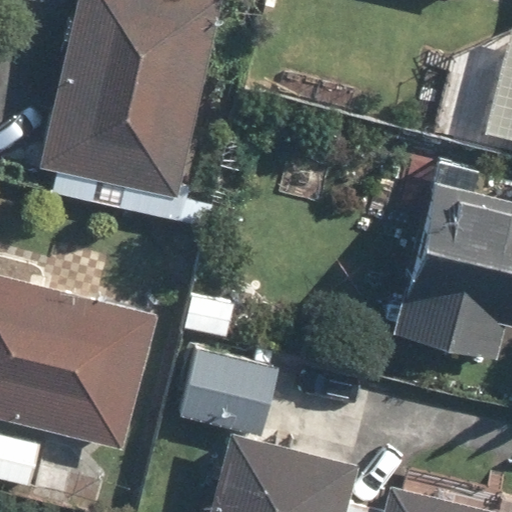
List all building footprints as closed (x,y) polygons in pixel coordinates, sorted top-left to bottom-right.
[(65,0),(34,170),(176,196),(211,0),(65,0)] [(511,33),(494,29),(471,129),(511,139),(511,33)] [(511,194),(402,172),(370,330),(492,355),(499,321),(511,324),(511,194)] [(150,310),(0,274),(0,413),(119,441),(150,310)] [(238,300),(186,289),(178,327),(230,338),(238,300)] [(172,415),(219,427),(198,511),(511,511),(511,498),(381,466),(371,505),(339,497),(349,459),(252,435),(270,361),(190,342),(172,415)] [(31,435),(0,428),(0,481),(21,485),(31,435)]
